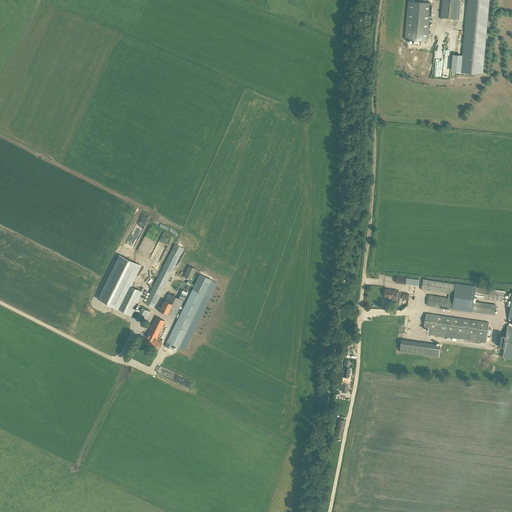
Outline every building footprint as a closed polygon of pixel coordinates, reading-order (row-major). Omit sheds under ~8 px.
[(455,28),(457,0),(441,0),(439,27),(455,28)] [(467,0),(461,72),(482,74),(488,0),(467,0)] [(428,41),(431,4),(414,2),(408,2),(405,39),(428,41)] [(183,249),(174,244),(144,303),(153,307),(183,249)] [(98,299),(116,308),(128,284),(137,266),(118,257),(98,299)] [(178,347),(211,280),(199,274),(164,346),(172,350),(173,347),(174,345),(178,347)] [(396,276),(395,282),(418,286),(418,280),(396,276)] [(425,280),(423,290),(453,294),(454,291),(456,292),(474,294),(473,297),(505,302),(507,292),(425,280)] [(143,292),(128,284),(116,308),(132,316),(143,292)] [(385,289),(384,297),(388,297),(387,301),(398,303),(400,293),(397,292),(397,291),(385,289)] [(428,295),(426,305),(494,315),(496,305),(473,302),(473,297),(474,294),(456,292),(454,291),(453,294),(452,299),(428,295)] [(181,293),(179,298),(168,293),(159,311),(174,318),(183,300),(186,295),(181,293)] [(147,311),(141,308),(136,318),(143,321),(147,311)] [(425,313),(423,328),(428,329),(427,333),(485,342),(488,323),(425,313)] [(152,345),(159,349),(162,342),(157,340),(156,341),(155,340),(156,338),(156,339),(165,321),(156,317),(148,333),(144,342),(152,346),(152,345)] [(511,326),(508,326),(503,358),(511,359),(511,326)] [(409,353),(411,341),(400,340),(399,351),(409,353)] [(438,352),(439,345),(418,342),(417,354),(438,357),(438,352)] [(185,373),(188,366),(177,361),(176,364),(174,363),(173,367),(185,373)] [(345,362),(341,383),(342,384),(341,392),(346,392),(347,384),(345,384),(346,377),(348,377),(349,368),(348,368),(349,363),(345,362)]
